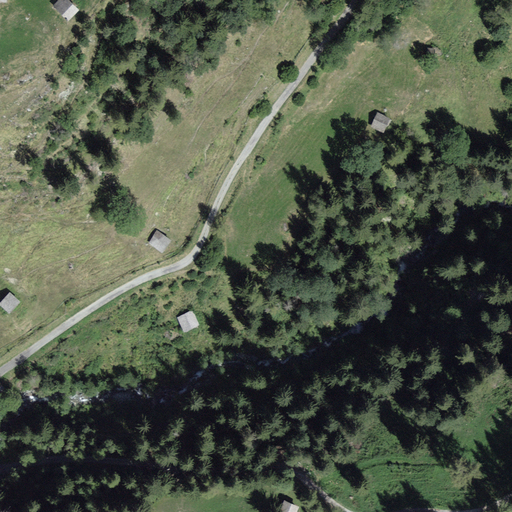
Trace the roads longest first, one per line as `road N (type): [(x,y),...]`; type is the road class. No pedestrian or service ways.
road 1 (track): [(0,374),(126,287),(188,260),(264,123),(355,0)]
road 2 (track): [(351,511),(280,466),(232,474),(75,458),(0,466)]
